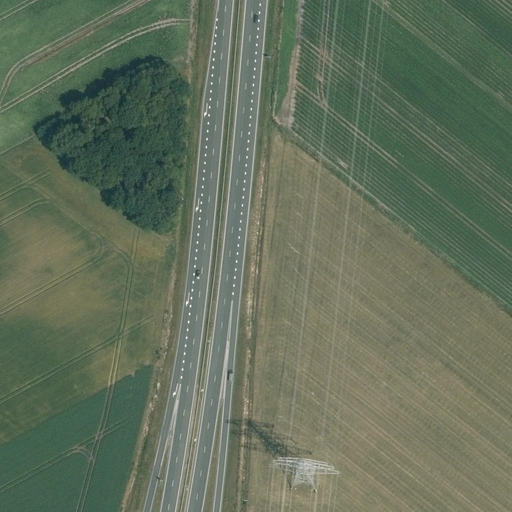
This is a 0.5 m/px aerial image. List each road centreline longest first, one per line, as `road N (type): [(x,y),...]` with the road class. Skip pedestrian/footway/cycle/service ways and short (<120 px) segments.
road 1 (trunk): [(225,0),(187,384)]
road 2 (trunk): [(224,301),(252,0)]
road 3 (trunk): [(194,511),(224,301)]
road 4 (trunk): [(215,511),(227,399),(224,301)]
road 5 (trunk): [(187,384),(165,429),(146,511)]
road 6 (trunk): [(187,384),(167,511)]
